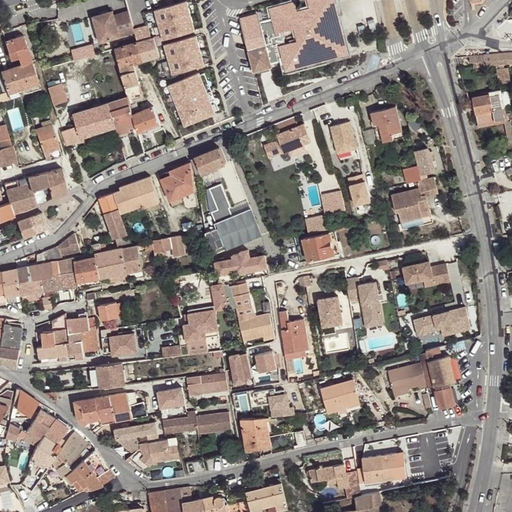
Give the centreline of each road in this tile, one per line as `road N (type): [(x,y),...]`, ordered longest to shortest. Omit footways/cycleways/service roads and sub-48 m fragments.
road 1 (residential): [(425,55),(93,190)]
road 2 (residential): [(135,474),(148,484),(170,481),(472,418)]
road 3 (residential): [(284,383),(270,276),(483,235)]
road 4 (tertiary): [(483,235),(495,304),(494,416)]
road 5 (residential): [(34,45),(79,196)]
road 6 (residential): [(16,379),(135,474)]
road 7 (residential): [(93,190),(66,230),(0,260)]
